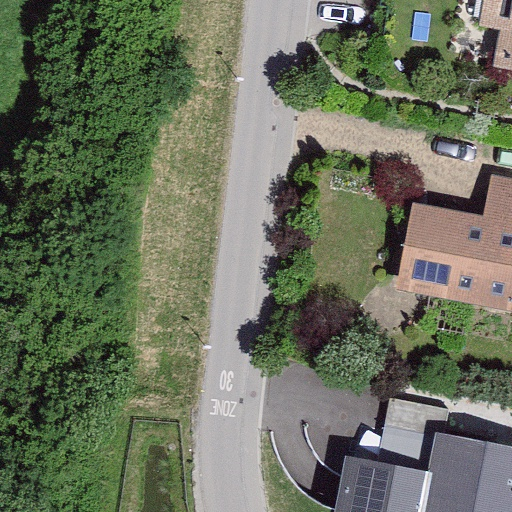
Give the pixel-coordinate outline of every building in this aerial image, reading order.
[(511,10),(503,62),(511,63),(511,10)] [(511,190),(498,187),(490,228),(418,214),(405,283),(511,303),(511,190)] [(384,428),(444,439),(449,410),(390,399),(384,428)] [(511,511),(511,452),(444,439),(439,474),(431,511),(511,511)] [(431,511),(439,474),(349,456),(337,511),(431,511)]
